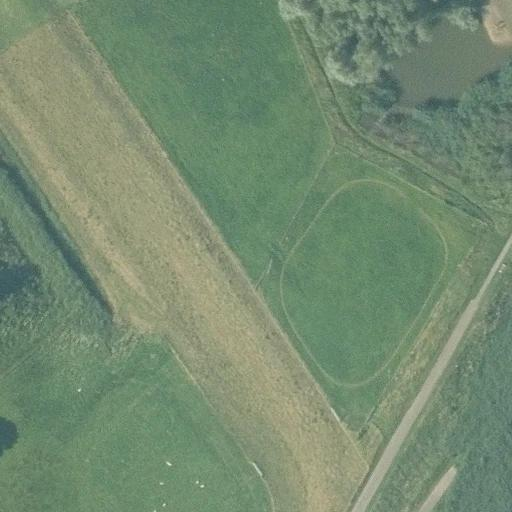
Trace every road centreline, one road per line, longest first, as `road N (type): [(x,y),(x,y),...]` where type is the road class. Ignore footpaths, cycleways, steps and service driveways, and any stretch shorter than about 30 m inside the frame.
road 1 (track): [(283,511),(278,476),(258,434),(0,48)]
road 2 (track): [(356,511),(475,298)]
